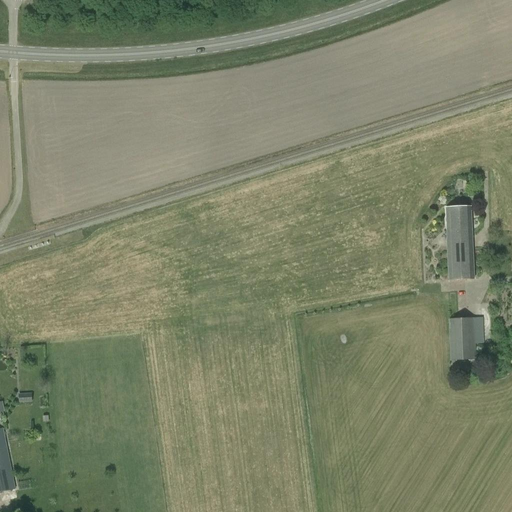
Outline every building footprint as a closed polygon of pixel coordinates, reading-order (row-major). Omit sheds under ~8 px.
[(446,208),(449,281),(474,280),(471,207),(446,208)] [(492,296),(491,300),(492,304),(494,308),(497,311),(501,313),(505,313),(509,312),(511,310),(511,290),(510,289),(506,288),(502,288),(498,289),(494,292),(492,296)] [(441,333),(449,333),(450,361),(477,359),(475,344),(484,343),(482,318),(457,319),(456,293),(442,293),(442,301),(440,301),(441,333)] [(19,403),(32,402),(32,393),(18,394),(19,403)] [(0,492),(16,490),(3,429),(0,429),(0,492)]
